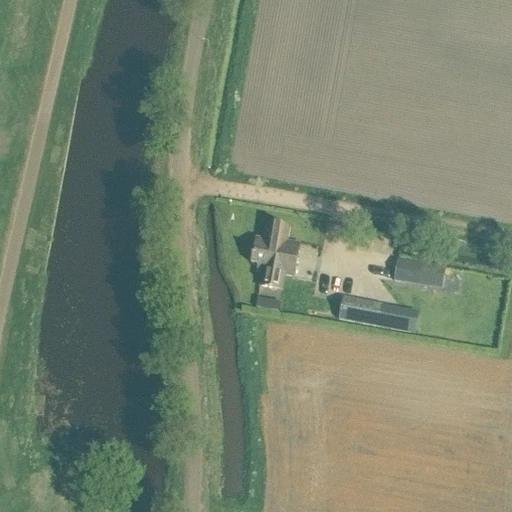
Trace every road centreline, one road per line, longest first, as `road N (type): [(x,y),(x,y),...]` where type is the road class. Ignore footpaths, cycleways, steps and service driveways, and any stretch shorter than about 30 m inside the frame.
road 1 (unclassified): [(192,511),(177,185),(204,0)]
road 2 (unclassified): [(0,310),(67,0)]
